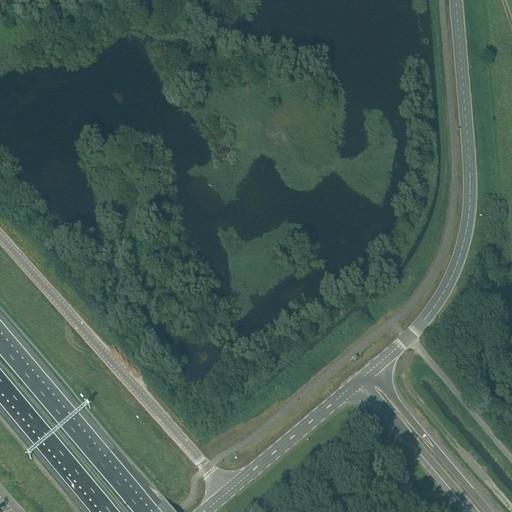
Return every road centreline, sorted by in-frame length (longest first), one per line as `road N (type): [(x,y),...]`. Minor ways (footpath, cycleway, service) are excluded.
road 1 (tertiary): [(369,371),(432,310),(453,277),(465,232),(470,185),(455,0)]
road 2 (unclassified): [(227,492),(0,234)]
road 3 (motorway): [(142,511),(0,343)]
road 4 (motorway): [(488,511),(369,371)]
road 5 (tertiary): [(227,492),(360,378)]
road 6 (motorway): [(360,378),(473,511)]
road 7 (motorway): [(0,380),(110,511)]
